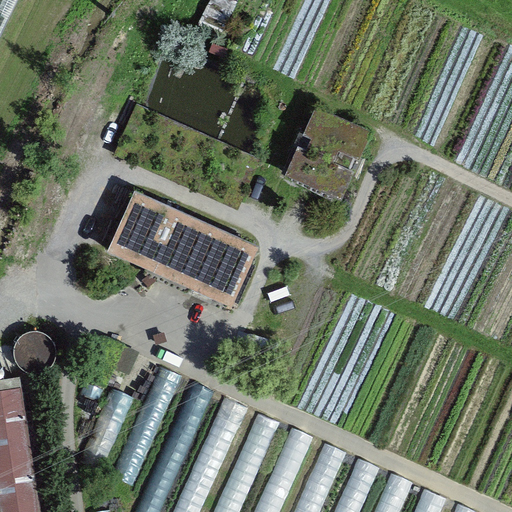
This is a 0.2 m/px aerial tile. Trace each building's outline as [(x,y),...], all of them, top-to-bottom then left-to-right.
[(0,0),(0,58),(24,0),(0,0)] [(354,129),(327,116),(318,112),(305,140),(314,144),(308,157),(300,153),(286,183),(343,210),(357,179),(336,169),(341,157),(362,167),(375,139),(354,129)] [(109,260),(233,315),(261,253),(136,198),(109,260)] [(164,365),(119,473),(138,481),(183,373),(164,365)] [(201,511),(243,400),(189,380),(140,511),(201,511)] [(123,388),(84,454),(101,463),(140,398),(123,388)] [(0,511),(40,511),(22,393),(0,396),(0,511)] [(255,406),(213,511),(239,511),(277,415),(255,406)] [(289,423),(253,511),(279,511),(312,432),(289,423)] [(388,468),(370,511),(396,511),(410,477),(388,468)] [(408,511),(435,511),(443,493),(420,484),(408,511)] [(479,511),(480,510),(458,501),(453,511),(479,511)]
